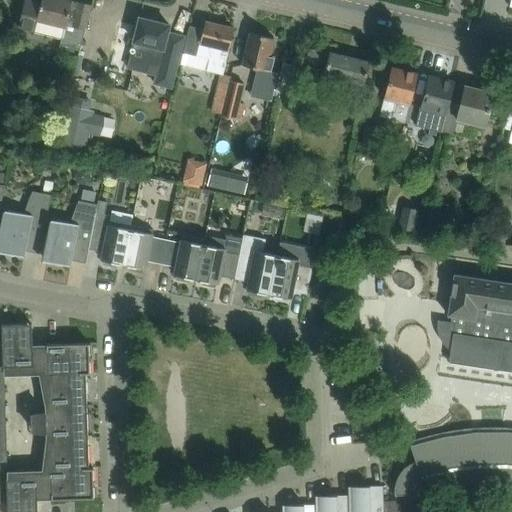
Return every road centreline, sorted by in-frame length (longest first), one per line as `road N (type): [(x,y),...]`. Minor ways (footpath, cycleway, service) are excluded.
road 1 (residential): [(316,468),(311,337),(154,304),(109,306)]
road 2 (tertiary): [(511,49),(296,0)]
road 3 (residential): [(124,511),(109,306)]
road 4 (residential): [(183,511),(316,468)]
